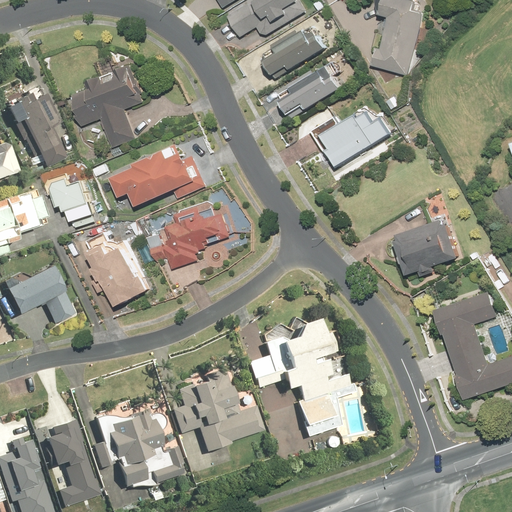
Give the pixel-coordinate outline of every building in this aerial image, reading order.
[(220,0),(226,9),(240,0),(220,0)] [(301,0),(259,0),(231,17),(243,37),(260,27),(266,38),(309,13),(301,0)] [(374,67),(410,77),(427,14),(417,11),(420,1),(415,0),(388,0),(384,15),(391,17),(383,50),(379,49),(374,67)] [(316,27),(265,56),(276,75),(290,67),(292,71),(329,49),(316,27)] [(73,96),(84,126),(103,119),(114,148),(139,139),(128,110),(148,102),(133,64),(86,82),(89,90),(73,96)] [(331,67),(280,97),(291,115),(306,106),(309,110),(344,89),(331,67)] [(37,155),(43,167),(63,157),(48,127),(56,123),(41,94),(30,99),(26,93),(3,106),(30,158),(37,155)] [(398,94),(386,101),(393,112),(404,105),(398,94)] [(329,151),(339,167),(393,134),(384,119),(376,124),(368,110),(325,136),(333,149),(329,151)] [(0,177),(18,170),(8,141),(0,143),(0,177)] [(134,193),(140,206),(176,191),(179,199),(208,187),(195,156),(188,159),(185,153),(182,154),(178,145),(136,163),(138,167),(115,177),(124,198),(134,193)] [(107,162),(94,168),(98,178),(112,172),(107,162)] [(56,187),(63,206),(68,204),(69,209),(75,207),(80,224),(98,217),(85,180),(75,184),(72,176),(58,181),(56,187)] [(0,252),(10,249),(7,240),(18,237),(16,230),(45,221),(35,187),(0,197),(0,252)] [(167,245),(174,269),(205,259),(202,250),(208,248),(207,245),(233,237),(225,214),(205,220),(201,207),(176,215),(179,224),(169,227),(174,243),(167,245)] [(397,235),(411,276),(462,258),(448,218),(397,235)] [(110,289),(119,307),(153,291),(146,276),(142,278),(128,248),(114,254),(110,246),(93,254),(104,277),(97,281),(102,292),(110,289)] [(50,266),(4,289),(16,314),(42,301),(54,324),(74,314),(50,266)] [(439,310),(469,399),(511,385),(511,356),(490,364),(477,325),(500,317),(491,293),(439,310)] [(246,362),(255,388),(281,380),(284,389),(296,386),(300,400),(296,401),(307,436),(341,424),(332,399),(353,392),(347,373),(329,379),(321,355),(331,352),(319,317),(260,337),(267,356),(246,362)] [(197,427),(205,450),(262,431),(254,405),(236,411),(224,375),(176,391),(181,406),(170,409),(179,433),(197,427)] [(120,418),(93,418),(101,441),(91,444),(99,467),(115,462),(123,488),(184,468),(177,446),(164,450),(150,408),(120,418)] [(43,433),(52,461),(62,458),(70,483),(58,487),(64,503),(99,491),(74,416),(51,424),(53,430),(43,433)] [(0,451),(0,472),(9,500),(15,498),(19,511),(53,511),(42,477),(40,478),(36,465),(39,464),(31,437),(21,440),(19,435),(10,438),(13,448),(0,451)] [(325,441),(324,442),(324,444),(325,445),(325,446),(326,448),(327,449),(328,450),(329,450),(331,451),(332,451),(333,451),(335,451),(336,450),(337,450),(339,449),(339,447),(340,446),(341,445),(341,443),(341,442),(341,441),(340,439),(339,438),(338,437),(337,436),(336,435),(335,435),(333,435),(332,435),(330,435),(329,435),(328,436),(327,437),(326,438),(325,439),(325,441)]
